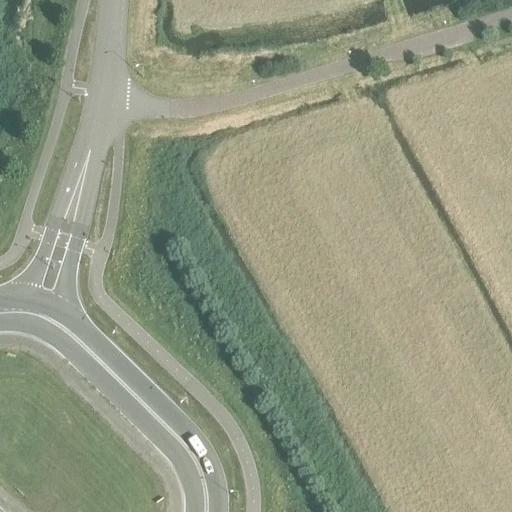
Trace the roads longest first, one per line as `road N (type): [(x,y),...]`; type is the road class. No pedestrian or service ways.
road 1 (secondary): [(195,511),(192,477),(160,435),(56,337),(15,321)]
road 2 (secondary): [(219,511),(199,444),(62,313)]
road 3 (tertiary): [(79,185),(110,0)]
road 4 (tertiary): [(62,313),(80,225),(79,185)]
road 5 (tertiary): [(79,185),(24,298)]
